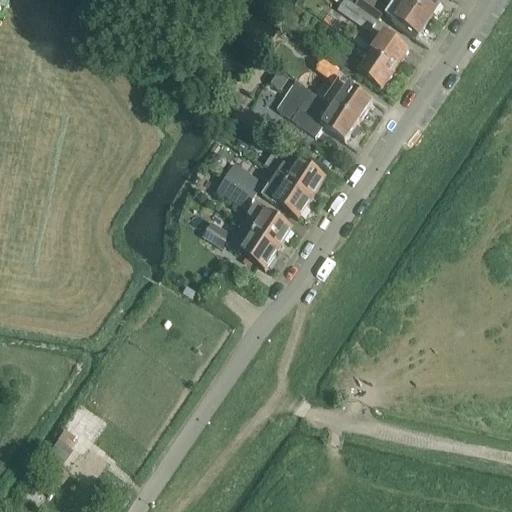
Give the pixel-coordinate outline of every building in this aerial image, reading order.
[(369,0),(361,0),(355,10),(378,25),(387,11),(369,0)] [(441,0),(412,0),(408,6),(432,23),(446,3),(441,0)] [(345,4),(338,16),(370,37),(378,25),(355,10),(345,4)] [(416,46),(432,23),(408,6),(392,30),(416,46)] [(386,39),(372,59),(396,76),(410,56),(386,39)] [(338,55),(329,67),(340,75),(348,63),(338,55)] [(382,95),(396,76),(372,59),(359,79),(382,95)] [(297,88),(277,117),(312,141),(315,143),(323,132),(327,135),(346,148),(359,128),(342,116),(336,112),(335,114),(297,88)] [(337,92),(328,105),(337,111),(336,112),(342,116),(359,128),(373,109),(350,93),(346,98),(337,92)] [(241,110),(237,118),(256,131),(261,123),(241,110)] [(312,149),(293,136),(286,145),(306,159),(312,149)] [(277,181),(313,205),(327,183),(291,160),(277,181)] [(226,184),(255,203),(265,189),(235,170),(226,184)] [(299,226),(313,205),(277,181),(270,192),(280,199),(273,209),(299,226)] [(246,217),(255,203),(226,184),(217,198),(246,217)] [(244,230),(243,232),(247,234),(254,239),(279,255),(293,234),(268,218),(257,211),(244,230)] [(241,228),(227,250),(241,260),(240,260),(265,276),(279,255),(254,239),(247,234),(243,232),(244,230),(241,228)] [(221,255),(230,242),(219,235),(210,248),(221,255)]
